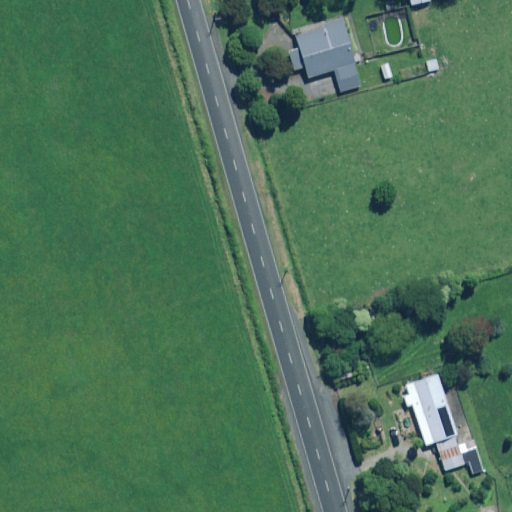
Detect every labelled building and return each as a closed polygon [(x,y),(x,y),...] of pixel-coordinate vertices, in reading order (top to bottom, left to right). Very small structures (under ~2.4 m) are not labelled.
[(293,71),(304,68),(307,79),(334,72),(340,94),(359,88),(342,26),(296,39),(299,49),(288,53),(293,71)] [(438,60),(425,63),(428,74),(441,71),(438,60)] [(389,64),(379,67),(383,81),(393,78),(389,64)] [(456,436),(436,377),(398,390),(405,408),(411,405),(426,446),(456,436)] [(466,467),(456,442),(436,449),(446,475),(466,467)]
